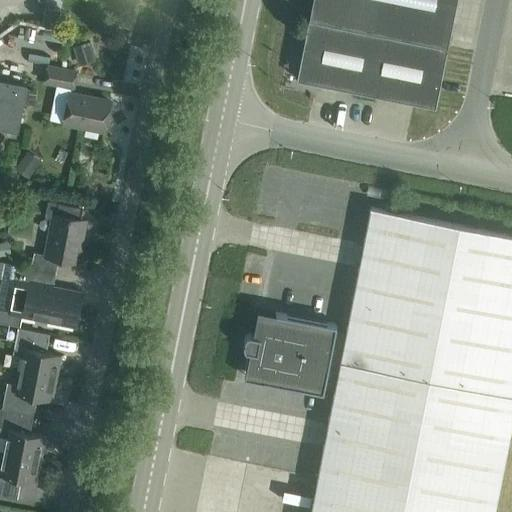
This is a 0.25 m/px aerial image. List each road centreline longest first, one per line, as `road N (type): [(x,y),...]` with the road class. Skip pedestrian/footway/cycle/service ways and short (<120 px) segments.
road 1 (unclassified): [(68,511),(158,0)]
road 2 (tertiary): [(145,511),(225,118)]
road 3 (unclassified): [(457,166),(225,118)]
road 4 (unclassified): [(457,166),(489,0)]
